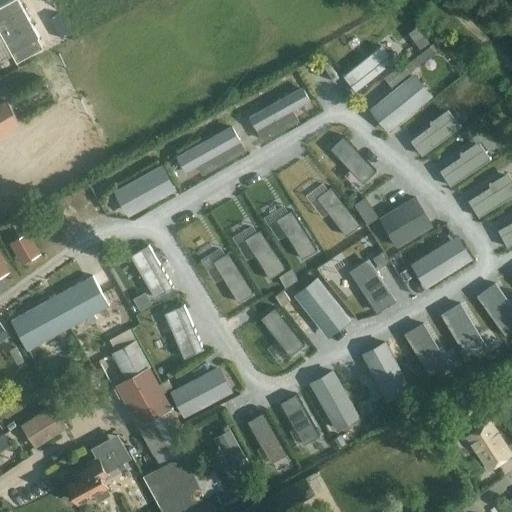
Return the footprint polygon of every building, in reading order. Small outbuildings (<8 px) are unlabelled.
[(19,0),(12,0),(0,7),(0,31),(17,62),(45,46),(19,0)] [(430,43),(423,33),(414,40),(421,50),(430,43)] [(430,46),(412,60),(418,67),(436,53),(430,46)] [(393,61),(382,47),(344,77),(355,91),(393,61)] [(403,63),(385,78),(393,88),(411,73),(411,72),(406,65),(403,63)] [(399,102),(378,119),(389,133),(421,107),(429,100),(433,96),(415,73),(392,92),(399,102)] [(267,106),(249,116),(263,141),(281,131),(275,120),(293,110),(310,101),(302,87),(267,106)] [(7,100),(0,103),(0,138),(21,126),(7,100)] [(450,112),(432,125),(411,140),(422,155),(462,126),(450,112)] [(213,136),(176,157),(185,173),(197,167),(222,153),(227,161),(246,151),(232,126),(213,136)] [(376,171),(344,136),(331,148),(364,182),(376,171)] [(462,156),(440,170),(451,186),(491,159),(481,144),(462,156)] [(135,180),(115,191),(121,203),(141,192),(148,205),(177,189),(163,164),(135,180)] [(511,197),(511,177),(510,175),(491,187),(469,200),(480,217),(511,197)] [(360,225),(332,188),(318,198),(347,235),(360,225)] [(368,224),(379,217),(366,197),(355,204),(368,224)] [(415,197),(380,218),(397,248),(420,233),(411,219),(424,211),(415,197)] [(232,245),(242,236),(213,205),(203,214),(232,245)] [(317,251),(291,210),(276,218),(302,260),(317,251)] [(239,212),(229,219),(240,234),(250,227),(239,212)] [(511,222),(499,229),(508,247),(511,245),(511,222)] [(285,271),(260,229),(245,238),(270,280),(285,271)] [(21,249),(28,260),(40,253),(29,233),(10,243),(15,252),(21,249)] [(457,236),(440,246),(411,264),(426,289),(472,261),(457,236)] [(149,245),(132,255),(154,296),(173,286),(149,245)] [(253,292),(228,252),(213,261),(238,302),(253,292)] [(383,252),(374,258),(379,267),(389,261),(383,252)] [(0,276),(9,272),(0,256),(0,276)] [(368,258),(350,271),(377,312),(396,300),(368,258)] [(406,270),(401,274),(405,280),(410,277),(406,270)] [(291,271),(280,278),(286,288),(297,280),(291,271)] [(28,351),(37,346),(61,333),(110,307),(94,275),(12,320),(28,351)] [(294,295),(328,338),(352,319),(318,276),(294,295)] [(421,292),(427,303),(458,287),(453,276),(421,292)] [(511,304),(496,282),(477,295),(506,336),(511,331),(511,304)] [(283,291),(275,296),(282,306),(290,300),(283,291)] [(145,292),(134,299),(141,310),(152,303),(145,292)] [(461,302),(442,314),(467,357),(487,345),(461,302)] [(203,350),(184,305),(165,313),(185,358),(203,350)] [(304,345),(275,307),(261,318),(290,356),(304,345)] [(425,322),(405,334),(430,376),(449,365),(425,322)] [(0,341),(9,335),(0,323),(0,341)] [(135,340),(112,352),(127,379),(150,366),(135,340)] [(381,364),(371,369),(388,401),(412,388),(386,340),(372,348),(381,364)] [(334,369),(320,377),(334,403),(325,408),(337,430),(361,417),(334,369)] [(207,373),(172,391),(185,417),(235,391),(227,377),(213,384),(207,373)] [(160,385),(164,392),(172,388),(168,380),(160,385)] [(280,409),(301,450),(314,443),(293,402),(280,409)] [(68,427),(54,404),(21,424),(35,447),(68,427)] [(214,406),(182,423),(188,434),(220,417),(214,406)] [(214,491),(218,490),(208,472),(173,409),(150,421),(154,427),(165,448),(156,454),(154,454),(161,466),(142,476),(162,511),(175,511),(203,497),(206,496),(214,491)] [(244,428),(265,469),(280,461),(259,420),(244,428)] [(490,421),(468,436),(490,469),(511,455),(490,421)] [(230,429),(214,439),(221,451),(216,453),(226,471),(235,486),(254,475),(247,462),(248,461),(230,429)] [(0,451),(11,444),(4,433),(0,435),(0,451)] [(81,477),(68,484),(70,488),(68,492),(72,499),(76,499),(79,503),(93,496),(97,503),(111,495),(107,488),(101,477),(118,468),(119,470),(125,466),(123,463),(132,459),(118,434),(91,448),(98,461),(94,464),(79,472),(81,477)] [(412,462),(362,488),(373,511),(404,511),(431,498),(412,462)] [(306,479),(244,511),(285,511),(315,496),(306,479)]
